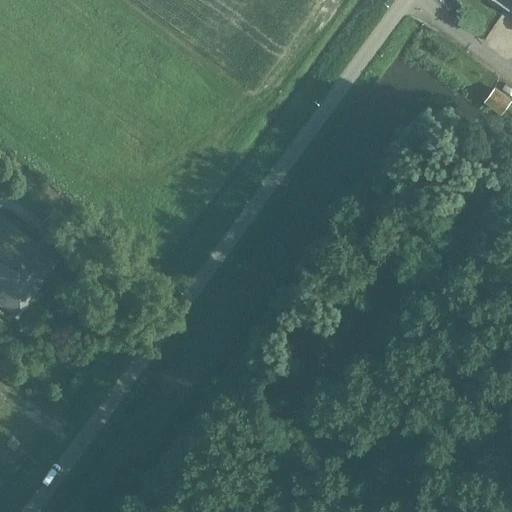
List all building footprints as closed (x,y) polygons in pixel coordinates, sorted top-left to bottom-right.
[(511,0),(499,0),(511,9),(511,0)] [(502,112),(511,100),(495,88),(487,100),(502,112)] [(60,232),(70,219),(53,207),(44,220),(60,232)] [(0,303),(16,315),(57,258),(41,246),(43,243),(39,240),(37,243),(0,215),(0,303)] [(5,443),(13,449),(19,441),(11,435),(5,443)]
